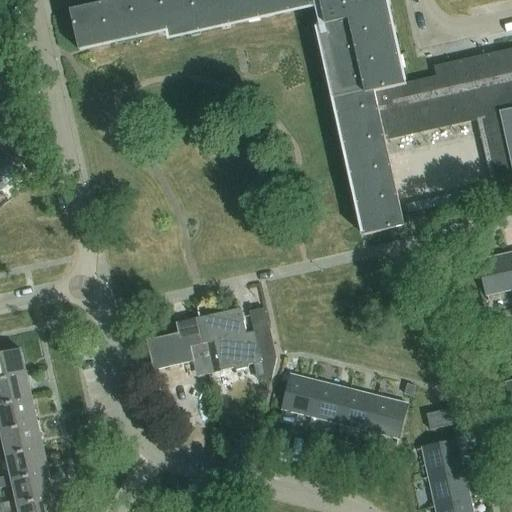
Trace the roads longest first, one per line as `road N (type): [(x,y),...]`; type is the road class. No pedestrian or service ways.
road 1 (unknown): [(511,225),(103,313)]
road 2 (residential): [(96,281),(35,0)]
road 3 (residential): [(154,454),(124,410),(96,281)]
road 4 (residential): [(330,511),(154,454)]
